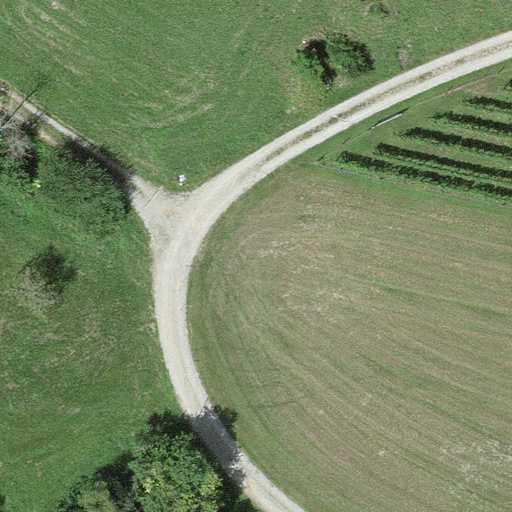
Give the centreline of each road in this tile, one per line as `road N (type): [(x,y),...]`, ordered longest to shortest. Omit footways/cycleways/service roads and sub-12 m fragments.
road 1 (track): [(179,224),(246,173),(401,85),(511,48)]
road 2 (track): [(279,511),(211,440),(169,352),(160,309),(168,244),(179,224)]
road 3 (track): [(179,224),(0,101)]
